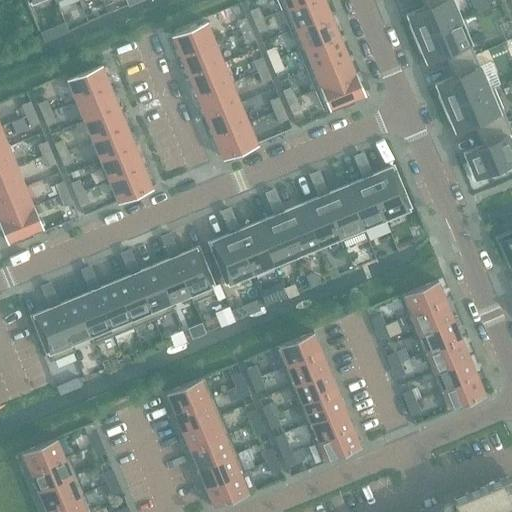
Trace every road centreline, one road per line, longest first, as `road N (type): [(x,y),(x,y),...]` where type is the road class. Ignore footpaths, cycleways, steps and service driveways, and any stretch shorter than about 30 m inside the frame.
road 1 (residential): [(406,114),(0,280)]
road 2 (residential): [(511,404),(255,511)]
road 3 (residential): [(511,366),(406,114)]
road 4 (residential): [(406,114),(359,0)]
